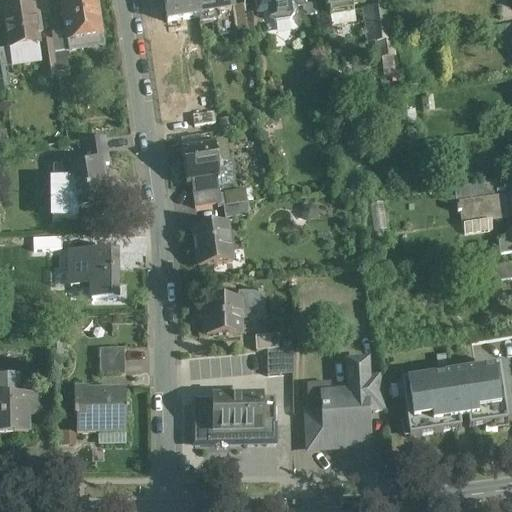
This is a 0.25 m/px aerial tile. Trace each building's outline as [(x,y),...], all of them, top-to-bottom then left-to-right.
[(96,0),(80,0),(61,3),(68,53),(81,51),(80,41),(102,38),(96,0)] [(196,0),(163,0),(167,23),(199,18),(196,0)] [(231,0),(196,0),(199,18),(200,23),(218,20),(219,20),(218,15),(232,13),(233,13),(232,8),(231,0)] [(255,0),(257,14),(268,12),(269,20),(275,24),(290,22),(294,16),(293,9),(302,8),(303,7),(302,0),(255,0)] [(314,0),(302,0),(303,7),(302,8),(304,18),(317,16),(314,0)] [(324,0),(327,11),(329,10),(329,17),(352,14),(351,7),(364,5),(363,0),(324,0)] [(245,6),(232,8),(233,13),(232,13),(235,32),(248,30),(245,6)] [(33,7),(3,12),(9,49),(39,44),(33,7)] [(389,10),(372,12),(377,45),(393,43),(389,10)] [(232,13),(218,15),(219,20),(218,20),(220,34),(235,32),(232,13)] [(509,26),(488,29),(490,43),(511,40),(509,26)] [(52,42),(39,44),(44,80),(57,78),(57,73),(54,54),(52,42)] [(393,43),(377,45),(379,59),(395,57),(393,43)] [(64,52),(54,54),(57,73),(67,72),(64,52)] [(213,114),(192,116),(194,127),(215,124),(213,114)] [(105,138),(82,142),(85,163),(86,168),(104,166),(109,165),(105,138)] [(215,141),(201,143),(201,147),(181,150),(186,187),(191,186),(192,195),(217,192),(217,191),(216,184),(220,183),(217,165),(228,164),(225,144),(215,145),(215,141)] [(104,166),(86,168),(85,163),(62,166),(64,182),(60,182),(61,183),(52,184),(52,199),(52,219),(75,218),(75,210),(110,205),(104,166)] [(509,185),(453,188),(457,215),(461,214),(460,205),(510,198),(510,196),(509,185)] [(217,192),(192,195),(194,209),(219,206),(217,192)] [(510,198),(460,205),(461,214),(462,222),(511,215),(511,195),(510,196),(510,198)] [(246,203),(222,208),(224,221),(249,217),(246,203)] [(227,224),(193,229),(198,269),(232,265),(227,224)] [(61,239),(39,240),(40,251),(61,250),(61,239)] [(114,254),(69,255),(70,288),(115,286),(114,254)] [(510,269),(490,272),(491,283),(511,280),(510,269)] [(238,294),(238,301),(206,301),(206,337),(240,337),(240,322),(262,321),(262,300),(262,293),(257,293),(257,294),(238,294)] [(277,337),(254,338),(256,353),(266,352),(278,351),(277,337)] [(124,350),(99,350),(99,360),(98,360),(98,368),(99,368),(100,376),(124,376),(124,350)] [(278,351),(266,352),(268,376),(293,375),(292,350),(278,351)] [(380,378),(368,380),(366,362),(346,363),(348,396),(330,397),(329,385),(306,386),(308,417),(307,418),(309,451),(370,448),(369,432),(370,432),(370,429),(368,429),(367,416),(385,413),(380,378)] [(499,369),(401,383),(409,439),(461,432),(459,422),(467,421),(469,430),(507,425),(499,369)] [(0,373),(0,397),(23,397),(22,373),(0,373)] [(124,395),(87,395),(87,393),(73,394),(74,420),(76,420),(77,436),(98,435),(98,430),(125,429),(124,395)] [(45,420),(45,399),(0,399),(0,436),(27,437),(27,420),(45,420)] [(274,400),(194,401),(195,446),(274,445),(273,424),(275,424),(274,400)]
